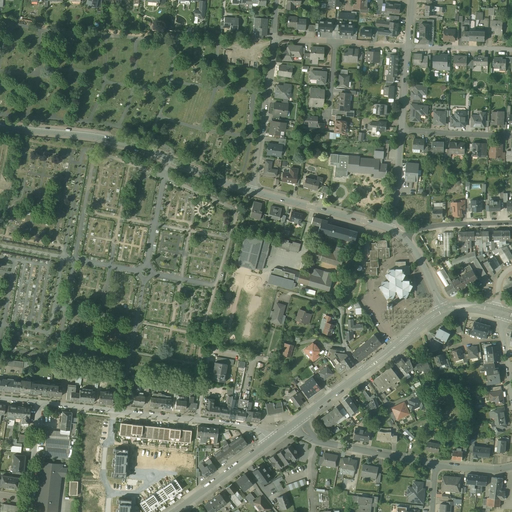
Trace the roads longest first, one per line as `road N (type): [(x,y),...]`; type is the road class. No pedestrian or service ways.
road 1 (residential): [(0,126),(118,141),(251,190)]
road 2 (residential): [(274,38),(251,190)]
road 3 (residential): [(435,465),(315,439),(296,422)]
road 4 (residential): [(251,190),(391,229)]
road 5 (residential): [(364,372),(345,347),(339,308),(290,293)]
